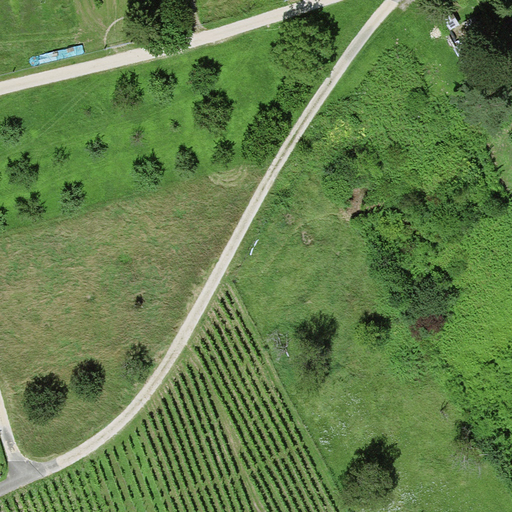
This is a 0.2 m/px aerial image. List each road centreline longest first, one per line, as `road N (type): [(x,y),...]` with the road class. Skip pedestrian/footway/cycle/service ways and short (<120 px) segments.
road 1 (track): [(397,0),(360,36),(165,364),(120,420),(75,452),(0,487)]
road 2 (track): [(0,88),(319,0)]
